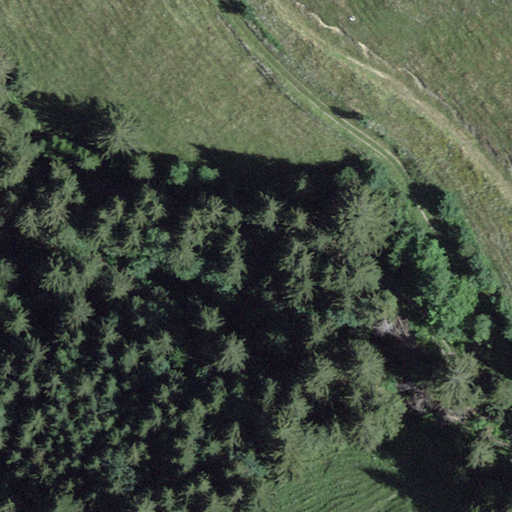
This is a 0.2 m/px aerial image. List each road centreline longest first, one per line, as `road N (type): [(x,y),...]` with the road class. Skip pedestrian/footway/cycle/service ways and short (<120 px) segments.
road 1 (track): [(0,228),(389,371),(423,398),(451,399),(468,370),(475,313),(456,253),(400,167),(225,0)]
road 2 (track): [(289,0),(454,118),(511,185)]
